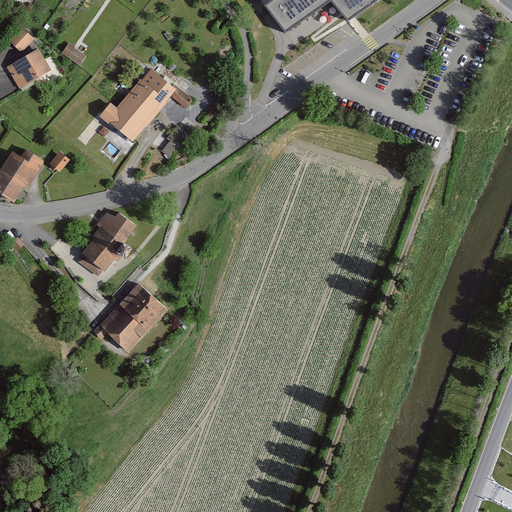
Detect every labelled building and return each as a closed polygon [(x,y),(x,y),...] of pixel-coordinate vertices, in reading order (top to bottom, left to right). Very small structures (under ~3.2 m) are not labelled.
[(329,0),(350,20),(377,0),(274,0),(265,7),(285,31),(328,0),(329,0)] [(33,40),(18,28),(6,43),(20,55),(33,40)] [(69,41),(63,52),(82,63),(88,53),(69,41)] [(38,51),(6,69),(19,91),(51,73),(38,51)] [(152,62),(102,120),(130,144),(164,104),(181,118),(197,100),(152,62)] [(16,147),(0,168),(0,195),(13,205),(41,165),(16,147)] [(58,149),(51,163),(64,169),(71,155),(58,149)] [(93,239),(82,254),(84,255),(79,262),(99,276),(103,271),(105,272),(114,259),(118,262),(121,257),(125,260),(133,249),(124,243),(136,227),(118,213),(115,218),(106,211),(96,225),(99,228),(92,238),(93,239)] [(168,311),(139,284),(94,332),(102,340),(108,334),(128,353),(168,311)]
